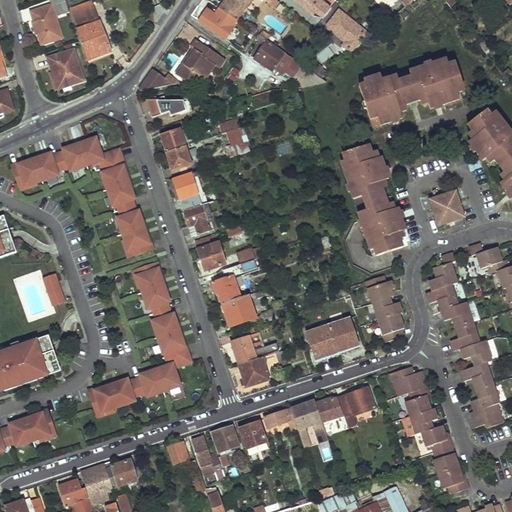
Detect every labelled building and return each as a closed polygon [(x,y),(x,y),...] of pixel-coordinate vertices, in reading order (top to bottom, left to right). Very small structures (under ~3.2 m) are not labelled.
[(65,0),(49,0),(51,6),(55,17),(70,12),(68,5),(65,0)] [(225,0),(219,8),(237,21),(245,10),(251,14),(256,8),(251,3),(252,0),(225,0)] [(266,4),(274,10),(279,2),(276,0),(269,0),(268,2),(266,4)] [(288,0),(289,0),(322,22),(334,3),(328,0),(288,0)] [(77,30),(100,22),(93,4),(71,11),(77,30)] [(51,6),(32,12),(41,45),(62,38),(55,17),(51,6)] [(199,21),(226,39),(234,28),(233,27),(237,21),(219,8),(213,17),(210,21),(202,16),(199,21)] [(251,14),(256,18),(261,11),(256,8),(251,14)] [(323,27),(352,53),(369,33),(339,8),(323,27)] [(202,16),(210,21),(213,17),(205,12),(202,16)] [(87,59),(110,52),(100,22),(77,30),(87,59)] [(261,31),(258,35),(265,41),(268,36),(261,31)] [(195,48),(178,74),(188,80),(200,80),(202,77),(206,79),(216,64),(221,68),(226,58),(198,41),(193,47),(195,48)] [(265,41),(253,57),(272,71),(280,59),(297,71),(296,75),(309,86),(326,81),(322,79),(265,41)] [(74,50),(48,58),(53,73),(56,73),(61,88),(84,80),(74,50)] [(367,88),(361,90),(373,128),(390,123),(388,116),(401,112),(399,108),(427,98),(428,103),(443,98),(445,105),(460,100),(456,89),(464,87),(458,69),(456,63),(454,64),(449,66),(447,60),(410,72),(412,77),(413,81),(400,84),(399,81),(397,76),(382,80),(381,77),(365,82),(366,85),(367,88)] [(154,71),(141,89),(142,91),(173,85),(176,79),(169,74),(165,79),(154,71)] [(10,86),(0,89),(0,113),(9,111),(8,105),(15,103),(10,86)] [(148,101),(153,116),(161,112),(161,110),(168,107),(165,98),(157,100),(156,98),(148,101)] [(443,98),(428,103),(431,110),(445,105),(443,98)] [(161,112),(166,127),(174,124),(168,107),(161,110),(161,112)] [(511,131),(497,112),(493,115),(488,110),(468,125),(473,133),(477,137),(474,139),(483,150),(478,154),(483,161),(486,159),(491,155),(495,160),(505,173),(508,178),(504,181),(501,184),(506,191),(511,187),(511,131)] [(401,112),(388,116),(390,123),(403,119),(401,112)] [(222,124),(225,133),(226,132),(241,128),(237,119),(222,124)] [(241,128),(226,132),(231,146),(227,147),(230,158),(251,151),(248,141),(244,126),(241,128)] [(161,136),(166,152),(187,145),(188,145),(183,129),(161,136)] [(86,138),(81,139),(82,142),(89,140),(88,138),(98,135),(97,134),(86,138)] [(98,135),(88,138),(89,140),(82,142),(90,164),(92,164),(95,163),(94,160),(101,157),(103,163),(122,156),(120,148),(104,153),(98,135)] [(469,143),(478,154),(483,150),(474,139),(472,140),(469,143)] [(67,146),(68,149),(61,152),(67,169),(71,167),(78,165),(79,168),(90,164),(82,142),(76,145),(75,143),(67,146)] [(166,152),(172,169),(184,165),(185,168),(194,165),(187,145),(166,152)] [(359,213),(374,257),(404,248),(400,238),(399,233),(404,231),(406,230),(403,222),(398,224),(394,210),(391,211),(389,206),(383,188),(381,182),(383,181),(379,167),(385,166),(382,157),(379,158),(374,160),(372,152),(370,145),(344,154),(346,161),(347,166),(344,167),(354,198),(363,196),(367,209),(359,213)] [(125,146),(120,148),(122,156),(128,154),(125,146)] [(52,151),(44,154),(44,156),(36,158),(44,180),(51,178),(50,175),(57,172),(67,169),(61,152),(53,154),(52,151)] [(128,154),(122,156),(126,165),(128,164),(131,173),(129,173),(132,183),(137,181),(128,154)] [(35,155),(11,163),(12,167),(20,164),(19,162),(28,159),(29,161),(36,158),(35,155)] [(491,155),(486,159),(490,164),(495,160),(491,155)] [(128,164),(126,165),(122,156),(103,163),(110,182),(107,183),(110,191),(132,183),(129,173),(131,173),(128,164)] [(95,163),(92,164),(94,168),(100,166),(103,175),(104,174),(107,183),(110,182),(103,163),(101,157),(94,160),(95,163)] [(20,164),(12,167),(19,185),(35,180),(36,183),(38,182),(44,180),(36,158),(29,161),(28,159),(19,162),(20,164)] [(387,180),(389,179),(385,166),(379,167),(383,181),(387,180)] [(173,180),(182,209),(202,203),(194,177),(193,174),(173,180)] [(194,177),(202,203),(208,201),(200,175),(194,177)] [(35,180),(19,185),(21,193),(39,186),(38,182),(36,183),(35,180)] [(110,191),(112,198),(115,197),(118,204),(120,211),(138,205),(135,198),(139,197),(136,188),(134,189),(132,183),(110,191)] [(437,220),(446,225),(458,221),(463,211),(459,200),(449,195),(437,198),(433,208),(437,220)] [(182,209),(192,237),(211,230),(202,203),(182,209)] [(144,211),(141,213),(138,205),(120,211),(123,219),(125,226),(122,227),(125,234),(128,233),(147,227),(145,221),(147,220),(144,211)] [(403,222),(399,208),(396,209),(394,210),(398,224),(403,222)] [(6,217),(0,219),(0,225),(3,232),(10,230),(6,217)] [(0,260),(14,255),(10,244),(15,243),(10,230),(3,232),(0,225),(0,260)] [(160,249),(152,225),(147,227),(149,234),(151,233),(154,242),(152,243),(155,250),(160,249)] [(127,240),(127,242),(130,241),(136,257),(154,251),(155,250),(152,243),(154,242),(151,233),(149,234),(147,227),(128,233),(125,234),(127,240)] [(243,234),(233,238),(238,251),(248,247),(243,234)] [(197,242),(198,248),(211,244),(210,237),(197,242)] [(127,240),(122,241),(129,259),(136,257),(130,241),(127,242),(127,240)] [(15,243),(10,244),(14,255),(18,254),(15,243)] [(199,250),(205,271),(226,264),(219,243),(199,250)] [(481,244),(469,248),(472,256),(477,255),(484,253),(481,244)] [(484,253),(477,255),(482,269),(489,267),(491,274),(498,272),(509,268),(506,261),(502,262),(498,248),(484,253)] [(237,256),(240,266),(242,265),(255,261),(257,260),(254,251),(237,256)] [(453,254),(441,258),(444,266),(451,263),(456,262),(453,254)] [(245,272),(246,275),(259,271),(255,261),(242,265),(245,272)] [(158,263),(155,264),(157,271),(159,271),(162,280),(160,280),(163,287),(168,285),(160,262),(158,263)] [(444,266),(434,269),(437,279),(429,282),(433,292),(452,286),(458,284),(451,263),(444,266)] [(159,271),(157,271),(155,264),(140,269),(146,285),(143,286),(143,288),(145,293),(163,287),(160,280),(162,280),(159,271)] [(224,271),(226,278),(234,276),(245,272),(242,265),(240,266),(224,271)] [(511,267),(509,268),(498,272),(504,290),(507,289),(511,286),(511,267)] [(140,269),(133,271),(139,289),(143,288),(143,286),(146,285),(140,269)] [(57,276),(45,280),(48,288),(60,283),(57,276)] [(219,293),(223,304),(241,298),(234,276),(226,278),(212,283),(216,294),(219,293)] [(381,277),(366,282),(373,304),(390,298),(394,297),(389,283),(386,283),(383,285),(381,277)] [(60,283),(48,288),(51,297),(63,293),(60,283)] [(452,286),(433,292),(427,294),(430,304),(438,301),(441,311),(459,306),(452,286)] [(167,293),(165,294),(163,287),(145,293),(148,301),(151,300),(153,307),(155,314),(169,310),(166,303),(170,301),(167,293)] [(63,293),(51,297),(54,306),(66,302),(63,293)] [(223,304),(230,327),(250,321),(257,318),(250,295),(241,298),(223,304)] [(390,298),(373,304),(379,321),(400,315),(403,314),(399,303),(393,305),(390,298)] [(459,306),(441,311),(445,321),(453,319),(456,329),(474,323),(467,303),(459,306)] [(175,316),(171,317),(169,310),(155,314),(158,321),(161,329),(158,330),(160,337),(163,336),(178,331),(176,325),(178,324),(175,316)] [(262,317),(264,324),(276,320),(273,313),(262,317)] [(400,315),(379,321),(386,343),(404,337),(402,330),(405,329),(400,315)] [(250,321),(252,328),(254,328),(264,324),(262,317),(257,318),(250,321)] [(329,326),(337,353),(359,346),(351,319),(329,326)] [(474,323),(456,329),(459,339),(451,342),(455,352),(461,350),(480,343),(474,323)] [(307,334),(316,360),(337,353),(329,326),(307,334)] [(239,332),(241,341),(251,338),(258,360),(263,358),(254,328),(252,328),(239,332)] [(183,329),(178,331),(180,338),(182,338),(185,347),(183,347),(186,356),(191,354),(183,329)] [(182,338),(180,338),(178,331),(163,336),(160,337),(163,345),(166,344),(172,361),(186,356),(183,347),(185,347),(182,338)] [(0,389),(4,388),(37,377),(38,380),(48,376),(47,374),(46,370),(60,365),(50,336),(6,351),(6,352),(0,354),(0,389)] [(232,344),(240,365),(258,360),(251,338),(241,341),(232,344)] [(480,343),(461,350),(464,360),(472,357),(475,367),(487,363),(492,361),(486,341),(480,343)] [(166,344),(163,345),(166,353),(164,353),(168,362),(172,361),(166,344)] [(272,349),(273,355),(277,354),(283,352),(281,346),(272,349)] [(277,354),(280,363),(290,359),(287,351),(283,352),(277,354)] [(191,354),(186,356),(189,364),(194,363),(191,354)] [(173,364),(164,367),(165,369),(159,371),(166,390),(173,387),(172,385),(181,381),(176,369),(189,364),(186,356),(172,361),(173,364)] [(240,365),(247,388),(271,379),(263,358),(258,360),(240,365)] [(168,364),(157,367),(159,371),(165,369),(164,367),(173,364),(172,361),(168,362),(168,364)] [(475,367),(461,372),(465,382),(472,379),(476,390),(493,383),(487,363),(475,367)] [(47,374),(61,369),(60,365),(46,370),(47,374)] [(281,369),(286,384),(297,380),(292,365),(281,369)] [(408,369),(390,375),(392,383),(394,382),(398,397),(404,395),(427,388),(422,372),(414,374),(410,376),(408,369)] [(151,372),(143,374),(144,378),(136,380),(141,395),(150,392),(157,390),(158,393),(166,390),(159,371),(152,374),(151,372)] [(4,388),(5,391),(38,380),(37,377),(4,388)] [(92,400),(96,411),(112,405),(112,409),(114,408),(128,403),(127,400),(133,398),(141,395),(136,380),(128,383),(127,379),(119,382),(120,384),(106,389),(106,387),(97,390),(97,392),(90,395),(92,400)] [(118,380),(88,390),(90,395),(97,392),(97,390),(106,387),(106,389),(120,384),(119,382),(118,380)] [(493,383),(476,390),(479,399),(471,402),(475,412),(498,404),(500,404),(493,383)] [(427,388),(404,395),(411,417),(431,410),(427,396),(430,395),(427,388)] [(345,417),(348,428),(357,425),(354,416),(375,408),(367,389),(338,397),(345,417)] [(315,402),(322,421),(328,419),(326,413),(334,410),(337,409),(333,397),(315,402)] [(298,430),(304,447),(310,445),(304,427),(312,425),(313,428),(317,427),(323,425),(322,424),(322,421),(315,402),(291,408),(293,413),(298,430)] [(475,412),(471,413),(476,428),(486,425),(490,423),(492,427),(504,423),(498,404),(475,412)] [(96,411),(98,419),(116,413),(114,408),(112,409),(112,405),(96,411)] [(265,417),(269,428),(290,420),(288,415),(293,413),(291,408),(265,417)] [(50,413),(49,409),(19,419),(20,421),(20,423),(34,418),(33,417),(42,413),(43,415),(50,413)] [(431,410),(411,417),(416,435),(422,433),(434,429),(431,422),(438,420),(435,409),(431,410)] [(322,421),(322,424),(328,422),(337,419),(334,410),(326,413),(328,419),(322,421)] [(40,435),(56,429),(52,418),(50,413),(43,415),(42,413),(33,417),(34,418),(20,423),(20,421),(11,424),(13,427),(5,430),(10,445),(18,443),(25,440),(26,443),(39,438),(41,438),(40,435)] [(288,415),(290,420),(294,432),(298,430),(293,413),(288,415)] [(339,419),(343,430),(348,428),(345,417),(339,419)] [(241,428),(247,448),(267,441),(260,421),(241,428)] [(323,425),(326,435),(331,432),(328,422),(322,424),(323,425)] [(317,427),(321,441),(327,439),(326,435),(323,425),(317,427)] [(213,432),(219,452),(239,445),(232,426),(213,432)] [(434,429),(422,433),(427,448),(432,446),(434,453),(452,447),(450,439),(448,440),(443,426),(434,429)] [(41,444),(59,437),(56,429),(40,435),(41,438),(39,438),(41,444)] [(0,448),(3,448),(10,445),(5,430),(0,431),(0,448)] [(193,440),(202,467),(212,463),(209,455),(203,437),(193,440)] [(329,441),(318,444),(322,462),(333,460),(329,441)] [(169,449),(174,466),(190,461),(184,443),(169,449)] [(452,447),(434,453),(437,460),(434,461),(438,475),(459,468),(452,447)] [(212,463),(202,467),(205,476),(216,473),(215,469),(222,466),(222,465),(219,457),(217,452),(209,455),(212,463)] [(107,468),(114,489),(124,486),(139,481),(131,459),(113,465),(111,462),(105,464),(107,468)] [(191,463),(200,492),(207,490),(197,461),(191,463)] [(81,472),(82,477),(107,468),(105,464),(81,472)] [(216,473),(219,481),(226,479),(222,466),(215,469),(216,473)] [(85,485),(93,507),(109,501),(106,492),(114,489),(107,468),(82,477),(85,485)] [(459,468),(438,475),(443,490),(449,488),(451,495),(469,489),(466,481),(464,482),(459,468)] [(74,504),(77,511),(94,511),(93,507),(85,485),(82,487),(79,480),(60,487),(66,506),(74,504)] [(114,489),(117,498),(127,494),(124,486),(114,489)] [(350,490),(318,504),(322,511),(329,511),(344,505),(345,507),(355,503),(350,490)] [(408,511),(399,492),(386,498),(393,511),(408,511)] [(208,496),(213,511),(223,511),(218,493),(208,496)] [(120,506),(121,511),(133,511),(127,494),(117,498),(120,506)] [(7,507),(8,511),(36,511),(32,500),(31,497),(7,507)] [(36,511),(44,511),(40,497),(32,500),(36,511)] [(345,507),(347,511),(393,511),(386,498),(359,511),(355,503),(345,507)] [(281,511),(322,511),(318,504),(317,501),(281,511)]
